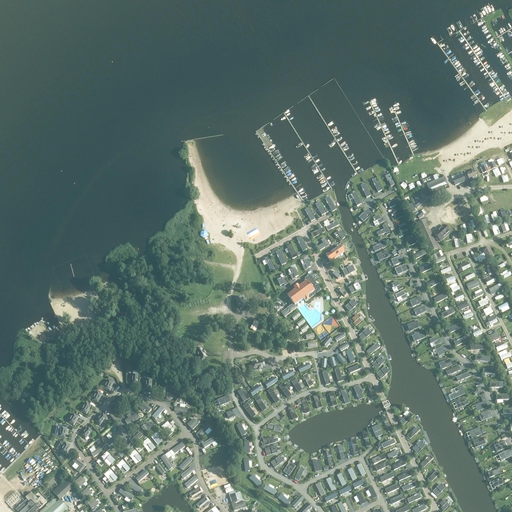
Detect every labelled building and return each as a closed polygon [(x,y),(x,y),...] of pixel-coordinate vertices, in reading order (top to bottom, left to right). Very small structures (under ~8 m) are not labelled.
[(474,170),(466,173),(469,179),(471,178),(472,179),(476,177),(476,176),(474,170)] [(456,172),(450,174),(453,182),(464,178),(462,172),(456,174),(456,172)] [(395,185),(390,175),(386,177),(391,187),(395,185)] [(426,190),(421,192),(425,199),(438,193),(439,195),(442,194),(441,192),(449,189),(443,177),(438,179),(437,175),(422,181),(426,190)] [(382,191),(376,179),(372,181),(374,184),(373,185),(374,187),(375,187),(378,193),(382,191)] [(371,196),(365,184),(360,186),(362,190),(363,192),(366,198),(371,196)] [(361,204),(355,193),(351,195),(353,198),(352,198),(353,201),(354,201),(357,207),(361,204)] [(336,210),(329,197),(325,200),(326,202),(326,203),(327,205),(328,204),(332,212),(336,210)] [(412,200),(415,205),(421,202),(418,197),(412,200)] [(402,202),(400,198),(388,204),(390,209),(395,206),(402,202)] [(326,214),(320,203),(316,205),(317,208),(318,210),(322,216),(326,214)] [(416,216),(425,211),(422,207),(414,211),(416,216)] [(315,220),(309,209),(305,211),(306,214),(307,216),(308,216),(311,222),(315,220)] [(404,209),(393,213),(396,219),(407,215),(404,209)] [(492,218),(497,216),(495,209),(489,211),(492,218)] [(367,210),(358,218),(363,223),(372,215),(367,210)] [(375,222),(373,223),(375,227),(384,222),(383,218),(380,220),(378,216),(373,219),(374,220),(374,221),(375,221),(375,222)] [(428,254),(430,253),(438,249),(425,220),(417,223),(414,224),(428,254)] [(327,221),(323,223),(328,232),(339,226),(337,222),(330,225),(327,221)] [(492,233),(498,231),(495,222),(490,224),(492,233)] [(412,227),(410,223),(399,229),(401,233),(412,227)] [(384,230),(376,233),(378,237),(386,234),(387,236),(391,234),(386,225),(382,226),(384,230)] [(444,226),(440,230),(434,235),(435,236),(440,242),(450,232),(444,226)] [(314,238),(325,233),(323,229),(317,232),(316,231),(314,233),(312,234),(314,238)] [(337,233),(334,235),(340,243),(342,241),(341,239),(344,237),(340,231),(339,232),(338,232),(338,233),(337,233)] [(307,250),(301,238),(297,240),(298,242),(298,243),(299,245),(303,252),(307,250)] [(318,248),(320,252),(326,248),(330,246),(324,238),(321,241),(324,244),(318,248)] [(418,238),(406,243),(408,247),(419,242),(418,238)] [(386,248),(382,239),(378,241),(380,245),(378,246),(376,247),(373,249),(375,253),(386,248)] [(297,258),(291,246),(287,247),(289,251),(288,251),(289,253),(290,253),(293,259),(297,258)] [(326,256),(323,258),(326,264),(330,262),(344,252),(340,247),(326,256)] [(494,257),(489,248),(483,251),(488,260),(494,257)] [(426,255),(424,250),(413,256),(415,260),(426,255)] [(286,264),(280,251),(276,253),(277,256),(278,259),(278,258),(282,266),(286,264)] [(389,257),(386,251),(377,255),(380,262),(389,257)] [(403,262),(401,256),(391,260),(392,263),(392,264),(393,264),(394,266),(403,262)] [(275,270),(269,258),(265,260),(266,263),(267,265),(270,271),(271,271),(275,270)] [(310,264),(308,259),(301,262),(304,271),(308,270),(306,265),(310,264)] [(431,264),(419,269),(421,274),(433,268),(431,264)] [(342,271),(345,277),(354,272),(353,270),(354,269),(353,268),(353,269),(352,266),(342,271)] [(397,274),(398,276),(407,272),(405,266),(395,270),(396,272),(396,273),(396,274),(397,274)] [(294,268),(288,271),(291,280),(299,276),(294,268)] [(284,286),(288,284),(283,274),(280,276),(281,279),(278,281),(280,286),(284,284),(284,286)] [(305,279),(306,280),(301,283),(303,286),(288,296),(295,306),(304,299),(305,302),(321,291),(310,274),(305,279)] [(440,283),(438,279),(427,285),(429,289),(440,283)] [(485,288),(487,291),(501,284),(499,281),(485,288)] [(399,286),(397,282),(391,285),(393,288),(392,289),(394,293),(396,291),(403,288),(401,284),(399,286)] [(349,288),(351,294),(361,290),(359,287),(360,287),(359,286),(358,284),(349,288)] [(398,302),(407,298),(405,295),(404,295),(403,292),(395,296),(398,302)] [(447,298),(445,294),(434,299),(436,303),(447,298)] [(484,296),(476,299),(478,304),(486,301),(484,296)] [(420,297),(409,302),(412,308),(423,303),(420,297)] [(242,301),(240,298),(236,300),(238,304),(237,305),(238,308),(240,307),(242,309),(247,306),(243,300),(242,301)] [(353,300),(345,308),(349,313),(358,305),(353,300)] [(295,306),(293,304),(286,310),(281,313),(284,317),(289,314),(296,308),(295,306)] [(481,308),(484,313),(491,310),(488,304),(481,308)] [(424,306),(413,311),(416,317),(427,312),(424,306)] [(455,313),(453,309),(442,314),(444,318),(455,313)] [(407,313),(409,313),(407,310),(401,313),(406,322),(410,320),(407,313)] [(300,316),(297,312),(291,317),(294,321),(300,316)] [(353,324),(355,327),(364,319),(361,316),(359,318),(356,316),(352,320),(354,322),(353,324)] [(430,318),(426,319),(428,322),(424,323),(426,327),(433,325),(430,318)] [(303,319),(296,324),(299,327),(305,322),(303,319)] [(417,321),(407,326),(410,332),(420,328),(417,321)] [(461,328),(459,324),(448,329),(450,333),(461,328)] [(309,328),(306,325),(300,330),(302,333),(309,328)] [(368,331),(367,329),(359,336),(363,341),(371,334),(369,332),(370,332),(369,331),(368,331)] [(422,332),(412,337),(414,343),(425,338),(422,332)] [(334,338),(336,342),(345,337),(343,333),(334,338)] [(332,340),(328,337),(323,344),(327,347),(332,340)] [(456,347),(468,341),(466,337),(459,340),(457,341),(454,343),(456,347)] [(435,338),(429,341),(431,344),(430,345),(431,349),(441,344),(439,340),(437,341),(435,338)] [(492,343),(494,348),(505,344),(504,341),(501,343),(500,340),(492,343)] [(347,343),(339,348),(341,352),(350,346),(347,343)] [(370,356),(379,348),(377,344),(374,346),(372,347),(372,348),(367,352),(370,356)] [(443,346),(432,352),(434,355),(437,354),(438,358),(444,354),(443,351),(445,350),(443,346)] [(508,350),(506,351),(504,347),(496,351),(499,358),(510,353),(508,350)] [(202,349),(196,353),(201,360),(207,357),(202,349)] [(346,353),(351,364),(355,362),(350,351),(346,353)] [(340,354),(336,357),(342,365),(345,362),(340,354)] [(372,365),(376,370),(385,363),(381,358),(372,365)] [(449,360),(438,364),(441,371),(452,366),(449,360)] [(306,366),(300,369),(301,372),(311,368),(309,364),(306,365),(306,366)] [(360,365),(348,370),(350,374),(362,369),(360,365)] [(390,372),(385,367),(376,374),(381,380),(390,372)] [(460,371),(459,367),(446,372),(448,376),(451,375),(454,374),(460,371)] [(290,372),(282,376),(284,380),(295,375),(293,370),(290,372)] [(470,377),(468,373),(457,377),(458,381),(461,380),(461,381),(463,380),(463,379),(470,377)] [(306,374),(303,376),(306,382),(309,387),(312,385),(310,380),(306,374)] [(273,379),(265,384),(268,388),(278,382),(275,377),(273,379)] [(295,378),(290,381),(298,393),(302,390),(297,382),(295,378)] [(109,392),(113,382),(108,380),(104,390),(109,392)] [(255,384),(250,386),(255,396),(261,393),(255,384)] [(283,384),(279,387),(288,398),(291,396),(285,388),(286,388),(283,384)] [(374,391),(371,384),(367,386),(370,393),(372,397),(376,396),(374,391)] [(459,392),(451,396),(453,400),(465,395),(461,386),(457,388),(459,392)] [(358,387),(354,388),(357,395),(356,395),(357,398),(358,397),(359,400),(363,398),(358,387)] [(244,389),(238,393),(244,402),(250,399),(244,389)] [(272,389),(268,392),(276,404),(279,401),(274,393),(272,389)] [(346,391),(341,392),(343,399),(344,402),(345,404),(350,403),(346,391)] [(97,404),(102,394),(96,392),(92,401),(97,404)] [(335,400),(332,393),(328,395),(331,402),(332,406),(337,405),(335,400)] [(228,396),(217,401),(220,407),(231,402),(228,396)] [(319,402),(317,396),(313,397),(316,404),(318,409),(322,407),(320,402),(319,402)] [(122,397),(114,404),(118,408),(126,401),(122,397)] [(259,397),(255,400),(262,412),(266,409),(261,401),(262,401),(259,397)] [(465,398),(454,403),(457,410),(468,405),(465,398)] [(142,400),(139,404),(149,413),(151,409),(142,400)] [(308,407),(305,401),(301,402),(304,409),(306,414),(310,412),(308,407)] [(475,406),(477,412),(488,408),(485,402),(475,406)] [(86,415),(91,406),(86,403),(81,412),(86,415)] [(248,404),(243,407),(252,418),(256,416),(250,408),(250,407),(248,404)] [(156,420),(165,410),(161,407),(152,417),(156,420)] [(294,413),(291,407),(288,409),(291,416),(293,420),(297,418),(295,413),(294,413)] [(175,408),(175,412),(183,413),(183,415),(186,416),(186,414),(187,414),(188,409),(175,408)] [(239,415),(236,409),(226,413),(229,419),(239,415)] [(489,411),(478,415),(481,422),(492,418),(489,411)] [(73,426),(78,417),(73,414),(68,423),(73,426)] [(100,426),(107,419),(103,414),(96,421),(100,426)] [(136,414),(124,421),(127,425),(138,418),(136,414)] [(400,422),(403,426),(413,417),(409,414),(400,422)] [(387,430),(391,429),(386,417),(382,419),(387,430)] [(188,425),(192,430),(198,425),(193,419),(188,425)] [(171,426),(168,422),(161,427),(169,436),(172,434),(168,428),(171,426)] [(153,423),(143,431),(146,435),(156,427),(153,423)] [(206,424),(196,435),(199,438),(210,428),(206,424)] [(241,424),(236,426),(241,437),(246,435),(241,424)] [(378,426),(372,429),(376,438),(382,435),(378,426)] [(65,439),(67,429),(61,427),(59,437),(65,439)] [(85,439),(93,432),(89,428),(81,435),(85,439)] [(407,436),(410,440),(420,431),(416,428),(407,436)] [(479,428),(469,432),(471,439),(482,435),(479,428)] [(159,435),(156,431),(150,436),(157,445),(160,443),(156,438),(159,435)] [(140,433),(131,441),(134,445),(143,436),(140,433)] [(116,435),(106,443),(109,447),(119,438),(116,435)] [(273,437),(263,440),(264,446),(275,444),(273,437)] [(214,438),(202,445),(204,448),(216,442),(214,438)] [(483,438),(473,442),(475,449),(486,444),(483,438)] [(152,451),(155,448),(148,439),(142,444),(145,448),(148,446),(152,451)] [(381,445),(383,449),(395,444),(393,440),(390,441),(387,442),(388,442),(381,445)] [(421,441),(412,449),(417,454),(426,446),(421,441)] [(507,447),(504,441),(494,446),(496,452),(507,447)] [(65,455),(71,446),(65,443),(60,452),(65,455)] [(182,443),(172,450),(175,454),(185,447),(182,443)] [(102,446),(91,454),(94,457),(105,450),(102,446)] [(127,446),(118,455),(122,458),(130,448),(127,446)] [(276,447),(265,449),(267,457),(278,454),(276,447)] [(172,450),(165,455),(168,459),(175,454),(172,450)] [(324,450),(317,455),(319,458),(326,453),(324,450)] [(399,450),(387,455),(389,459),(401,454),(399,450)] [(135,451),(129,456),(132,460),(135,457),(139,462),(142,460),(135,451)] [(511,457),(508,451),(498,455),(500,458),(499,458),(500,460),(501,461),(511,457)] [(107,454),(103,456),(112,465),(116,461),(107,454)] [(385,460),(383,455),(373,460),(375,464),(385,460)] [(165,456),(161,459),(169,471),(173,468),(165,456)] [(420,465),(424,468),(433,459),(430,456),(420,465)] [(284,462),(280,457),(271,463),(274,468),(284,462)] [(82,470),(85,466),(75,458),(72,462),(82,470)] [(189,459),(179,468),(182,471),(192,462),(189,459)] [(122,460),(118,464),(125,474),(130,470),(122,460)] [(320,460),(313,462),(315,473),(322,471),(320,460)] [(404,462),(393,467),(394,471),(406,465),(404,462)] [(290,463),(283,472),(289,476),(296,467),(290,463)] [(386,463),(375,468),(377,471),(388,466),(386,463)] [(159,464),(155,467),(162,476),(166,473),(159,464)] [(361,465),(356,467),(361,478),(366,476),(361,465)] [(191,468),(181,476),(184,479),(194,471),(191,468)] [(301,468),(295,480),(299,482),(302,475),(303,475),(304,473),(303,473),(305,470),(301,468)] [(494,476),(502,473),(501,469),(487,474),(489,479),(494,477),(494,476)] [(110,470),(106,474),(113,484),(118,479),(110,470)] [(146,470),(136,479),(139,483),(149,474),(146,470)] [(351,470),(347,472),(352,482),(356,480),(351,470)] [(427,480),(430,483),(440,474),(436,471),(427,480)] [(410,473),(398,478),(400,482),(412,477),(410,473)] [(394,478),(392,474),(381,479),(383,482),(394,478)] [(51,487),(57,481),(56,479),(57,478),(54,475),(46,483),(51,487)] [(253,475),(249,479),(258,487),(261,484),(253,475)] [(341,475),(336,477),(341,487),(346,485),(341,475)] [(81,477),(75,483),(79,488),(85,483),(81,477)] [(195,477),(185,486),(188,489),(198,480),(195,477)] [(330,478),(326,481),(332,492),(336,490),(330,478)] [(501,478),(491,483),(494,489),(504,484),(501,478)] [(68,479),(53,492),(61,501),(75,487),(68,479)] [(352,485),(354,489),(365,484),(363,480),(352,485)] [(130,482),(128,487),(140,494),(143,490),(130,482)] [(47,489),(41,483),(36,488),(42,493),(47,489)] [(402,489),(404,493),(415,488),(413,484),(411,485),(410,484),(408,485),(408,486),(402,489)] [(399,489),(397,485),(386,490),(388,494),(399,489)] [(442,486),(440,485),(433,492),(437,497),(445,489),(443,487),(442,486)] [(266,486),(263,490),(274,496),(276,492),(266,486)] [(320,486),(315,488),(320,498),(325,496),(320,486)] [(338,492),(340,496),(351,491),(349,487),(338,492)] [(372,487),(367,489),(372,500),(377,498),(372,487)] [(200,488),(189,494),(191,498),(202,492),(200,488)] [(92,494),(87,489),(81,494),(86,499),(92,494)] [(122,489),(119,493),(131,501),(134,497),(122,489)] [(238,502),(234,492),(228,494),(232,504),(238,502)] [(41,496),(38,499),(32,493),(26,498),(28,500),(17,510),(18,511),(36,511),(47,502),(41,496)] [(325,499),(327,503),(337,498),(335,494),(325,499)] [(360,494),(356,496),(361,506),(365,504),(360,494)] [(281,495),(278,498),(287,506),(290,503),(281,495)] [(407,500),(409,504),(420,499),(419,495),(416,496),(416,495),(413,497),(407,500)] [(304,499),(300,496),(292,506),(295,509),(304,499)] [(206,497),(196,506),(200,510),(209,501),(206,497)] [(92,510),(98,505),(94,499),(87,504),(92,510)] [(64,511),(68,509),(60,500),(57,503),(54,500),(46,507),(49,510),(46,511),(64,511)] [(447,503),(444,500),(439,504),(442,507),(440,509),(443,511),(452,503),(449,501),(447,503)] [(235,503),(232,505),(234,511),(246,508),(244,503),(236,506),(235,503)]
